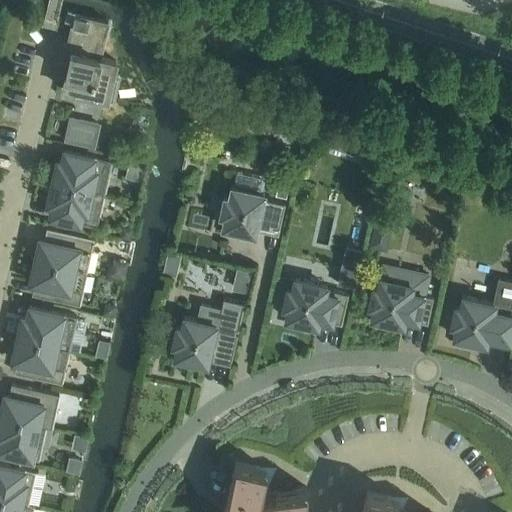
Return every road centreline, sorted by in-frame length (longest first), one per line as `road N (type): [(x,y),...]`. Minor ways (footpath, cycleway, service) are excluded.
road 1 (residential): [(511,398),(429,366),(313,368),(210,418),(157,472),(134,511)]
road 2 (residential): [(0,289),(50,20)]
road 3 (secondary): [(511,60),(335,0)]
